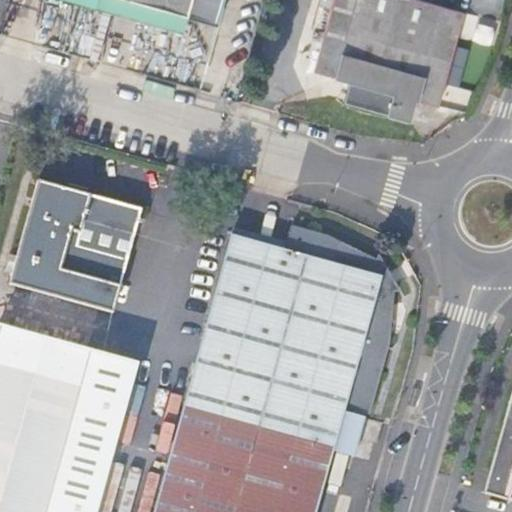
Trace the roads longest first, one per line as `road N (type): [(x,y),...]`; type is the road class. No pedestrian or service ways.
road 1 (unclassified): [(0,78),(441,200)]
road 2 (secondary): [(480,266),(410,511)]
